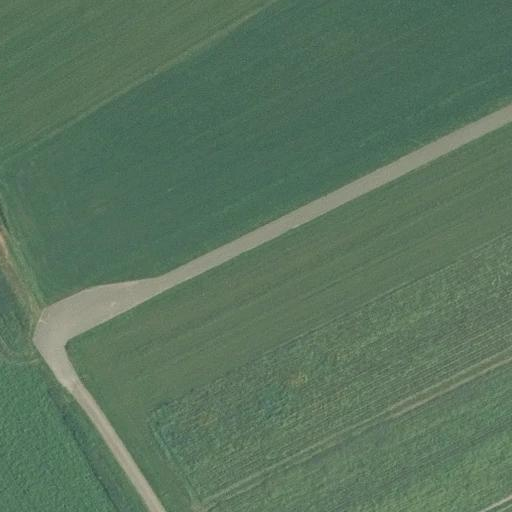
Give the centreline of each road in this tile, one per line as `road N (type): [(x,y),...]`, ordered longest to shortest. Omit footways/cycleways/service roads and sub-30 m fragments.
road 1 (track): [(49,340),(511,111)]
road 2 (track): [(49,340),(156,511)]
